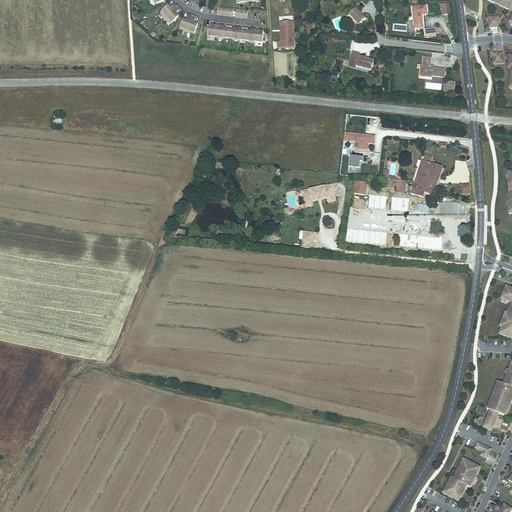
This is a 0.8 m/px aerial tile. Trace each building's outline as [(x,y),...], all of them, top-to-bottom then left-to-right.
[(511,0),(494,0),(494,1),(500,4),(501,2),(509,6),(509,8),(511,8),(511,15),(509,21),(511,22),(511,0)] [(170,4),(163,12),(166,15),(167,14),(172,19),(171,20),(174,23),(181,15),(179,14),(178,13),(183,8),(177,3),(173,7),(172,6),(170,4)] [(448,4),(442,5),(443,15),(450,14),(448,4)] [(420,14),(421,14),(427,13),(426,5),(412,7),(414,27),(423,26),(422,16),(420,16),(420,14)] [(234,15),(235,7),(220,6),(219,13),(234,15)] [(249,16),(250,9),(239,8),(238,15),(249,16)] [(356,8),(349,14),(353,18),(359,25),(362,22),(366,19),(356,8)] [(185,18),(182,28),(186,29),(186,28),(194,30),(193,32),(197,33),(200,23),(198,22),(197,22),(199,16),(191,13),(189,19),(188,19),(185,18)] [(499,16),(489,18),(490,27),(500,26),(499,16)] [(353,18),(351,20),(358,28),(363,24),(362,22),(359,25),(353,18)] [(277,48),(280,48),(295,47),(293,22),(279,23),(280,42),(277,42),(277,48)] [(211,25),(210,33),(214,33),(213,35),(221,36),(226,36),(237,38),(241,38),(253,39),(257,40),(265,41),(266,29),(260,29),(260,30),(258,30),(258,28),(253,28),(252,30),(250,29),(251,28),(245,27),(245,29),(242,29),(243,27),(237,26),(237,28),(235,28),(235,26),(229,25),(229,27),(227,27),(227,25),(221,25),(221,26),(219,26),(219,24),(213,24),(213,25),(211,25)] [(436,33),(435,26),(423,27),(424,34),(436,33)] [(352,51),(349,61),(356,63),(356,66),(371,71),(374,60),(368,58),(368,60),(365,59),(365,57),(359,55),(359,53),(352,51)] [(493,58),(494,64),(504,62),(503,53),(498,53),(499,57),(493,58)] [(424,73),(424,76),(433,77),(433,76),(441,77),(441,75),(445,75),(446,68),(434,67),(431,66),(432,65),(432,58),(423,57),(423,64),(421,64),(421,69),(420,73),(424,73)] [(61,126),(62,119),(53,118),(52,125),(61,126)] [(367,151),(368,144),(375,144),(376,136),(344,132),(343,141),(358,142),(357,150),(367,151)] [(414,181),(435,188),(442,167),(431,164),(433,156),(427,154),(426,157),(425,161),(422,160),(418,171),(416,171),(412,180),(414,181)] [(367,157),(350,156),(348,173),(360,174),(361,162),(367,163),(367,157)] [(389,187),(399,188),(400,179),(389,178),(389,187)] [(368,183),(355,181),(353,194),(366,196),(368,183)] [(432,196),(435,188),(414,181),(412,186),(409,185),(408,188),(411,189),(410,193),(423,197),(424,193),(432,196)] [(470,184),(461,185),(461,195),(471,194),(470,184)] [(303,194),(306,206),(314,203),(327,200),(335,198),(331,186),(303,194)] [(317,237),(306,236),(305,247),(318,248),(318,244),(316,244),(317,240),(317,237)] [(511,288),(507,286),(502,299),(503,299),(508,301),(511,302),(511,304),(511,309),(510,314),(508,313),(507,312),(505,316),(507,317),(504,324),(503,323),(501,327),(503,328),(506,329),(504,335),(511,338),(511,288)] [(511,398),(511,365),(511,366),(510,370),(509,373),(506,380),(508,380),(506,384),(504,383),(501,382),(501,383),(499,386),(497,385),(495,392),(497,393),(494,400),(492,399),(491,403),(494,404),(491,410),(491,412),(489,417),(487,421),(485,425),(485,428),(493,431),(495,426),(500,428),(503,421),(498,418),(500,414),(505,416),(507,409),(509,410),(511,403),(511,402),(511,399),(511,398)] [(483,452),(485,446),(478,443),(476,448),(483,452)] [(485,446),(483,452),(481,456),(487,459),(486,462),(493,465),(495,460),(489,457),(492,449),(485,446)] [(473,483),(476,478),(478,474),(475,472),(479,466),(464,459),(460,465),(462,466),(461,469),(459,469),(454,478),(452,477),(448,483),(450,484),(448,487),(447,486),(443,493),(456,500),(460,494),(462,495),(466,489),(464,488),(466,485),(468,486),(470,487),(473,483)]
